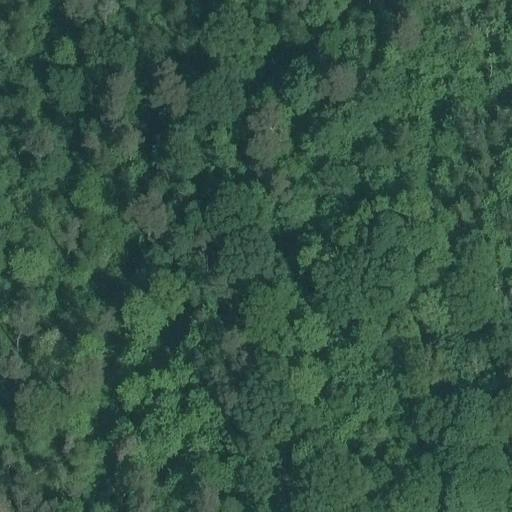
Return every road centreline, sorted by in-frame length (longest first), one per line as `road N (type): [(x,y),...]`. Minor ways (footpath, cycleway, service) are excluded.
road 1 (track): [(506,511),(430,370),(374,157),(382,0)]
road 2 (track): [(275,508),(374,157)]
road 3 (track): [(155,511),(43,420),(0,399)]
road 4 (track): [(360,511),(342,505),(201,511)]
